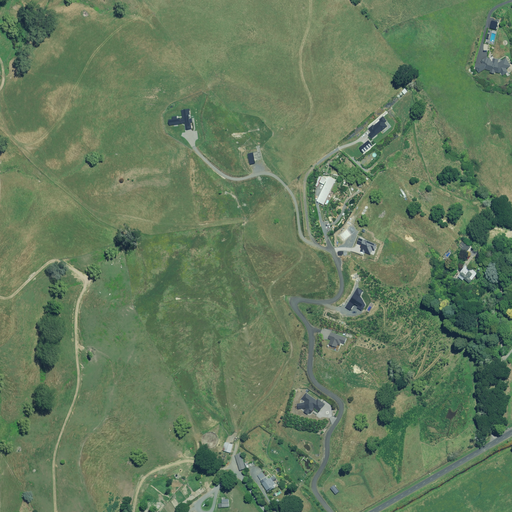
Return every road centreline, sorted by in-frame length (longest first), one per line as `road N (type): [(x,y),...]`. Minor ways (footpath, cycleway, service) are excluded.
road 1 (track): [(56,511),(53,459),(76,394),(78,293),(86,283),(59,261),(0,296)]
road 2 (unclassified): [(373,511),(511,433)]
road 3 (track): [(231,467),(159,467),(139,485),(132,511)]
